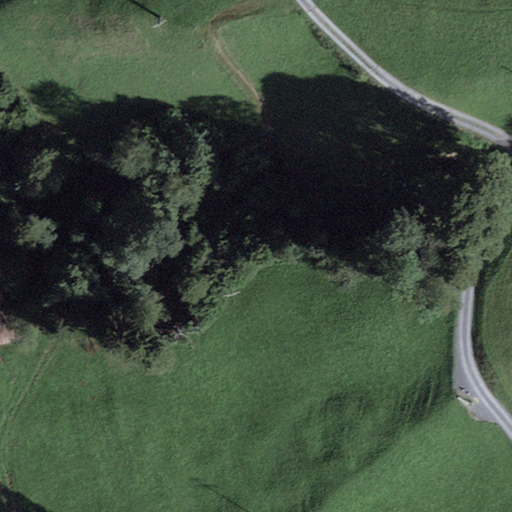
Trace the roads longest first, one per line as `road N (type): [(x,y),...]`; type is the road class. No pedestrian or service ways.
road 1 (track): [(511,427),(476,377),(462,335),(464,295),(511,191)]
road 2 (track): [(511,148),(418,106),(307,0)]
